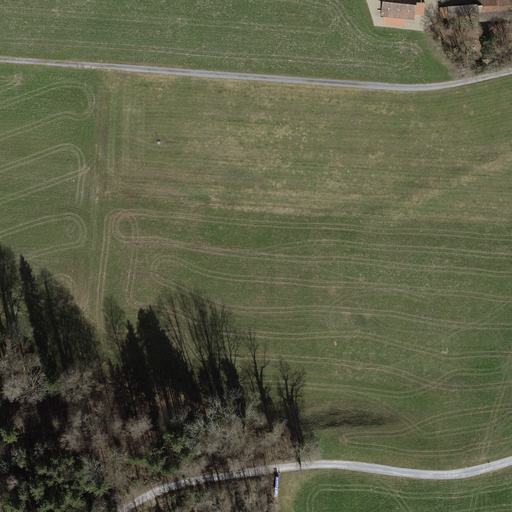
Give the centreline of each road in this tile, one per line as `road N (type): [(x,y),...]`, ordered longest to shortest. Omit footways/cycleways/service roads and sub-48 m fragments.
road 1 (track): [(511,70),(385,87),(0,60)]
road 2 (track): [(120,511),(161,489),(228,472),(343,465),(436,475),(511,461)]
